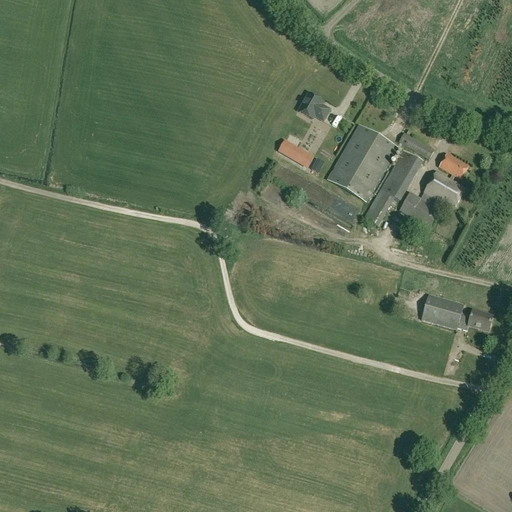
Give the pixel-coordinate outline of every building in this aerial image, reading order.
[(324,103),(310,96),(300,113),(313,121),(315,117),(325,123),(331,111),(325,107),(324,108),(322,107),(324,103)] [(399,151),(360,128),(329,181),(368,204),(399,151)] [(400,144),(430,162),(435,153),(405,136),(400,144)] [(325,148),(330,141),(325,138),(321,145),(325,148)] [(399,203),(423,163),(405,153),(365,221),(379,230),(396,201),(399,203)] [(452,177),(449,181),(437,174),(421,201),(411,196),(401,213),(432,231),(442,214),(432,208),(436,201),(454,212),(466,191),(453,183),(455,179),(461,182),(469,168),(447,156),(439,170),(452,177)] [(428,333),(433,334),(435,326),(457,332),(460,323),(469,326),(469,328),(489,334),(493,319),(473,313),(472,318),(462,315),(464,307),(429,297),(422,322),(430,324),(428,333)]
